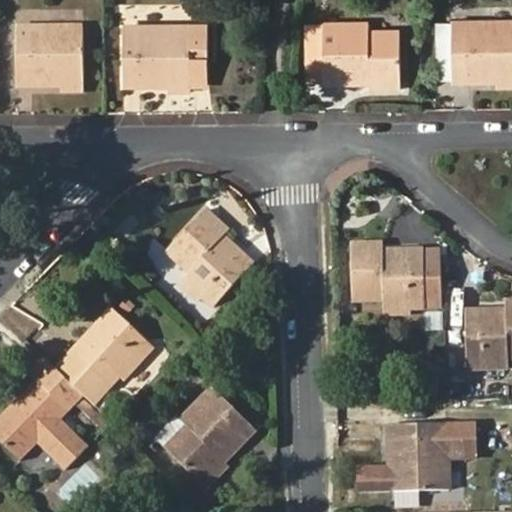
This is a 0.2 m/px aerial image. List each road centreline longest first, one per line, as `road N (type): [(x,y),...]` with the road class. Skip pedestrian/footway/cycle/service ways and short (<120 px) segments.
road 1 (residential): [(298,143),(312,511)]
road 2 (residential): [(98,147),(298,143)]
road 3 (residential): [(0,275),(96,176),(98,147)]
road 4 (residential): [(403,139),(427,175),(511,247)]
